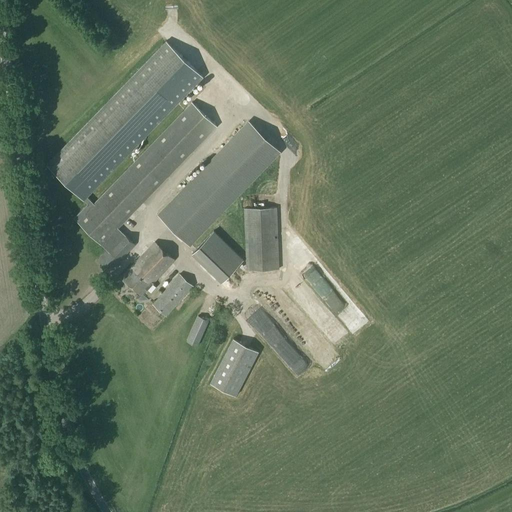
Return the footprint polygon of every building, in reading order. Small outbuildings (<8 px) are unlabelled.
[(87,197),(203,77),(170,44),(50,167),(91,207),(94,204),(87,197)] [(192,102),(94,204),(91,207),(77,221),(108,251),(125,234),(118,228),(217,126),(192,102)] [(189,245),(280,152),(249,122),(159,215),(189,245)] [(277,208),(245,209),(243,209),(246,271),(279,270),(277,208)] [(192,253),(221,282),(243,259),(214,231),(192,253)] [(111,254),(100,264),(112,276),(139,248),(125,234),(108,251),(111,254)] [(174,260),(154,242),(121,278),(142,295),(174,260)] [(166,317),(166,316),(193,286),(179,273),(152,304),(166,317)] [(197,315),(189,334),(186,341),(197,346),(208,320),(197,315)] [(260,333),(275,348),(284,339),(269,324),(260,333)] [(233,338),(210,383),(236,396),(258,352),(233,338)]
